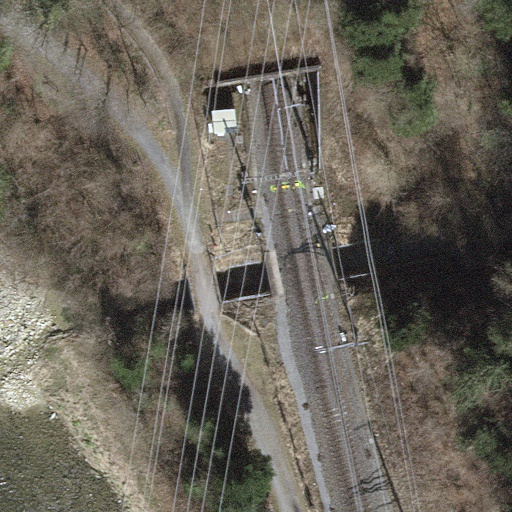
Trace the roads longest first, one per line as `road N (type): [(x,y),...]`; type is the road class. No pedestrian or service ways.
road 1 (track): [(181,190),(209,347),(255,405),(288,511)]
road 2 (track): [(8,0),(151,137),(181,190)]
